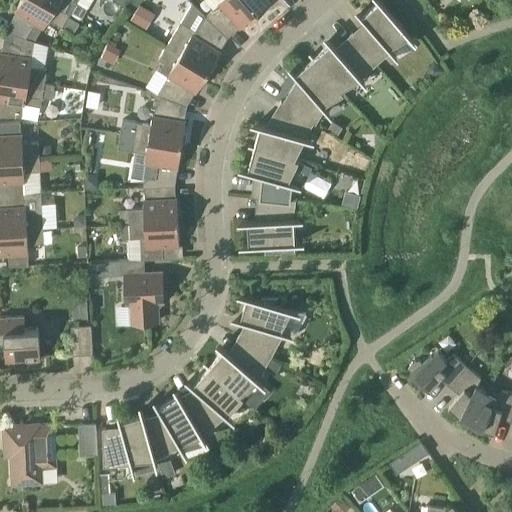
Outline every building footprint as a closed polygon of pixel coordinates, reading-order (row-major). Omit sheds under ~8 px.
[(62,27),(70,15),(44,0),(21,0),(15,10),(22,15),(20,19),(14,16),(6,31),(35,41),(43,27),(44,27),(49,19),(62,27)] [(44,0),(70,15),(77,2),(74,1),(74,0),(44,0)] [(252,22),(260,15),(247,0),(221,0),(219,3),(219,4),(205,16),(223,33),(235,22),(240,28),(250,20),(252,22)] [(247,0),(260,15),(269,7),(267,5),(272,0),(247,0)] [(356,41),(376,64),(391,51),(393,53),(394,52),(390,47),(409,35),(411,38),(412,37),(379,0),(377,0),(379,1),(362,16),(361,14),(360,15),(371,28),(356,41)] [(77,2),(70,15),(80,21),(82,17),(87,8),(77,2)] [(154,14),(139,5),(130,20),(145,29),(154,14)] [(223,33),(205,16),(196,30),(181,21),(166,46),(211,73),(217,63),(215,62),(221,51),(214,47),(223,33)] [(69,17),(62,27),(73,34),(79,23),(69,17)] [(0,51),(0,75),(44,83),(47,69),(31,66),(33,57),(32,57),(35,41),(6,31),(2,48),(8,49),(7,53),(0,51)] [(117,43),(110,39),(100,58),(113,65),(120,50),(114,47),(117,43)] [(312,56),(311,56),(343,93),(344,93),(341,90),(360,78),(362,80),(363,79),(361,77),(376,64),(356,41),(341,54),(329,41),(328,42),(330,43),(313,58),(312,56)] [(205,83),(211,73),(166,46),(159,59),(172,67),(168,75),(169,76),(157,95),(181,103),(190,88),(196,92),(203,82),(205,83)] [(288,105),(288,106),(316,123),(325,109),(327,111),(328,110),(323,105),(343,93),(311,56),(311,57),(312,59),(296,73),(294,71),(293,72),(304,84),(290,106),(288,105)] [(44,83),(0,75),(0,100),(0,101),(0,116),(23,117),(25,104),(40,107),(42,97),(53,99),(55,85),(44,83)] [(178,119),(181,103),(157,95),(154,115),(153,115),(151,125),(136,122),(133,136),(185,144),(187,133),(184,133),(186,120),(178,119)] [(252,147),(299,160),(295,159),(305,138),(307,139),(307,138),(305,137),(313,123),(315,125),(316,123),(288,106),(274,128),(258,124),(258,125),(260,126),(254,147),(252,147)] [(120,134),(133,136),(136,122),(122,120),(120,134)] [(0,158),(39,157),(39,142),(23,143),(22,133),(21,133),(20,121),(0,122),(0,158)] [(342,128),(332,121),(327,130),(337,136),(342,128)] [(133,136),(120,134),(118,149),(131,151),(133,136)] [(183,156),(185,144),(133,136),(131,151),(147,153),(145,163),(146,163),(143,187),(169,186),(168,180),(171,167),(178,168),(180,155),(183,156)] [(288,181),(299,160),(252,147),(251,148),(254,148),(248,170),(246,169),(245,170),(262,175),(259,197),(290,199),(292,183),(294,184),(295,183),(288,181)] [(15,194),(24,193),(23,181),(25,181),(24,172),(40,171),(39,157),(0,158),(0,182),(14,182),(15,194)] [(97,175),(84,176),(85,188),(98,187),(97,175)] [(129,224),(178,221),(177,198),(170,198),(169,186),(143,187),(144,188),(145,199),(144,199),(144,209),(128,209),(128,210),(129,224)] [(0,230),(43,228),(41,192),(24,193),(15,194),(15,206),(0,206),(0,230)] [(259,197),(259,198),(265,199),(263,220),(245,221),(245,222),(248,222),(249,244),(246,244),(246,246),(297,243),(297,242),(295,242),(294,220),(296,220),(296,218),(294,219),(296,200),(290,199),(259,197)] [(128,210),(120,211),(120,224),(129,224),(128,210)] [(74,219),(74,227),(86,226),(85,214),(78,214),(74,219)] [(141,246),(141,259),(163,258),(163,246),(180,245),(178,221),(129,224),(130,239),(146,238),(146,246),(141,246)] [(43,228),(0,230),(0,254),(8,254),(9,266),(29,265),(28,253),(28,244),(44,243),(43,228)] [(106,262),(107,276),(121,275),(120,261),(106,262)] [(98,263),(89,264),(90,277),(99,277),(98,263)] [(124,275),(125,275),(126,303),(131,303),(132,323),(158,322),(157,302),(164,301),(163,272),(124,275)] [(238,319),(246,321),(254,324),(245,341),(272,356),(284,333),(287,333),(287,332),(281,330),(291,310),(294,311),(294,310),(275,304),(277,297),(278,297),(278,296),(261,296),(261,297),(262,297),(261,300),(245,295),(244,297),(247,297),(241,318),(238,318),(238,319)] [(75,316),(87,315),(86,296),(74,297),(75,316)] [(6,359),(41,357),(39,328),(25,329),(24,316),(0,317),(0,341),(5,341),(6,359)] [(73,355),(93,354),(91,325),(71,326),(73,355)] [(243,397),(258,380),(260,382),(261,381),(259,379),(272,356),(245,341),(235,359),(222,347),(221,348),(223,350),(209,367),(207,365),(206,366),(243,397)] [(450,386),(467,366),(453,354),(446,359),(439,349),(422,362),(420,359),(415,361),(413,362),(410,364),(408,368),(411,371),(409,372),(418,383),(420,382),(430,390),(441,378),(450,386)] [(202,393),(184,403),(203,435),(227,415),(229,417),(230,416),(228,415),(243,397),(206,366),(208,368),(193,384),(191,383),(191,384),(202,393)] [(469,423),(488,391),(477,385),(481,378),(467,366),(450,386),(459,394),(449,406),(459,415),(457,417),(469,423)] [(511,421),(511,418),(511,393),(502,390),(498,397),(488,391),(469,423),(481,430),(482,428),(494,432),(500,417),(511,421)] [(157,405),(162,413),(166,420),(146,425),(156,458),(182,447),(183,449),(184,449),(180,443),(202,436),(203,438),(204,437),(203,435),(184,403),(178,393),(177,394),(178,396),(159,407),(158,405),(157,405)] [(156,458),(146,425),(142,411),(141,412),(142,414),(120,420),(120,418),(119,418),(123,435),(104,436),(104,429),(106,429),(106,428),(102,428),(104,467),(132,465),(132,467),(134,467),(132,461),(154,459),(155,461),(156,460),(156,458)] [(80,455),(98,454),(96,423),(78,424),(80,455)] [(5,456),(12,455),(13,484),(43,482),(42,466),(56,465),(54,425),(40,426),(40,424),(4,426),(5,456)] [(421,442),(404,453),(411,462),(428,452),(421,442)] [(239,453),(229,463),(236,470),(246,460),(239,453)] [(169,456),(156,460),(163,479),(175,474),(169,456)] [(361,484),(352,490),(360,502),(369,496),(361,484)] [(116,505),(115,492),(101,492),(102,506),(116,505)] [(344,511),(350,507),(340,496),(330,506),(335,511),(344,511)]
